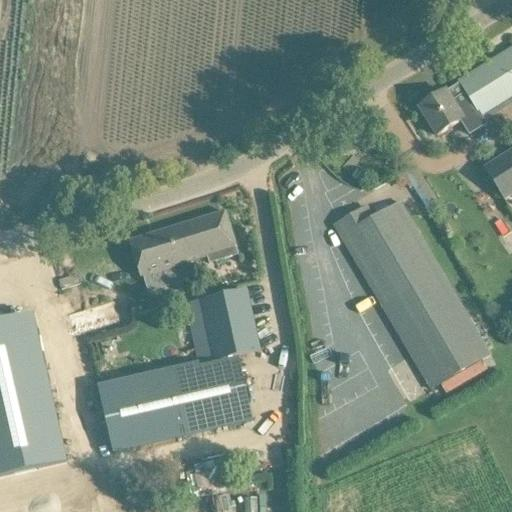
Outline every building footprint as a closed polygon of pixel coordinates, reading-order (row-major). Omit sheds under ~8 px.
[(446,92),(438,97),(420,108),(438,137),(463,121),(467,127),(511,98),(511,50),(459,83),(460,85),(446,93),(446,92)] [(511,193),(511,153),(483,172),(501,201),(511,193)] [(361,212),(335,227),(432,391),(490,356),(400,204),(368,223),(361,212)] [(238,256),(226,213),(130,243),(140,279),(145,277),(148,287),(150,292),(184,281),(183,277),(183,276),(180,267),(207,259),(209,265),(238,256)] [(253,422),(239,359),(260,354),(246,292),(203,302),(206,318),(189,322),(199,366),(98,388),(113,454),(253,422)] [(76,337),(123,322),(115,299),(68,314),(76,337)] [(0,479),(67,464),(35,326),(0,334),(0,479)] [(194,475),(202,496),(230,485),(222,464),(194,475)]
